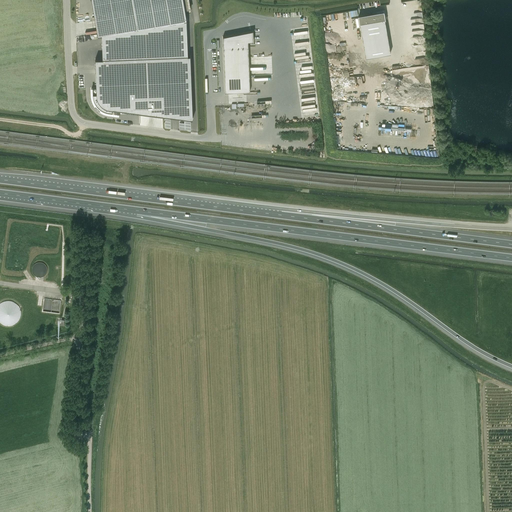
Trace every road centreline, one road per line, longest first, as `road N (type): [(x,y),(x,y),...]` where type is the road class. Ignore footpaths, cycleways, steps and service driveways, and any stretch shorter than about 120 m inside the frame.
road 1 (motorway): [(135,211),(339,262),(511,366)]
road 2 (motorway): [(135,211),(511,258)]
road 3 (motorway): [(280,215),(0,179)]
road 4 (unclassified): [(230,140),(84,123),(73,115),(67,0)]
road 5 (motorway): [(511,244),(280,215)]
road 6 (motorway): [(511,228),(280,215)]
road 7 (unclassified): [(90,438),(106,249)]
road 8 (motorway): [(0,193),(135,211)]
